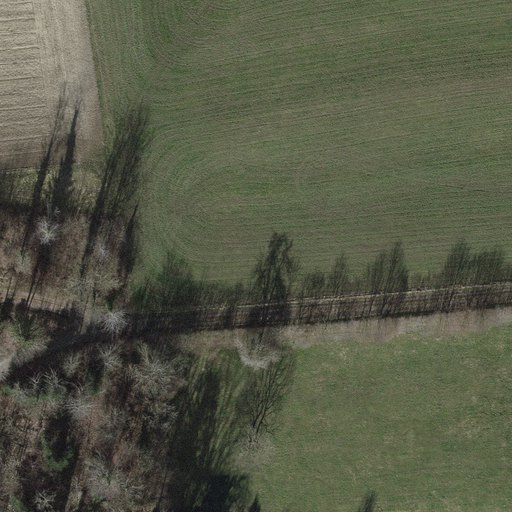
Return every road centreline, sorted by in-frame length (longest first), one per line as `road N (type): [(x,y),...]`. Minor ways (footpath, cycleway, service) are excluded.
road 1 (track): [(511,295),(135,328)]
road 2 (track): [(135,328),(51,339),(0,372)]
road 3 (track): [(135,328),(0,294)]
